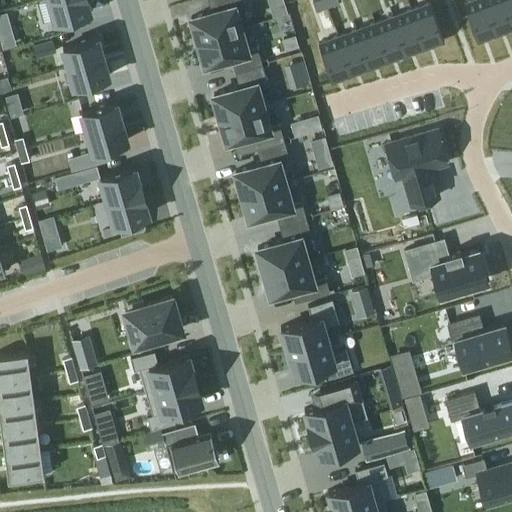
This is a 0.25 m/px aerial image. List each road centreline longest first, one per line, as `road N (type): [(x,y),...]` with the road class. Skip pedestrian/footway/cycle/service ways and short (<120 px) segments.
road 1 (residential): [(274,511),(195,245)]
road 2 (residential): [(195,245),(130,0)]
road 3 (residential): [(195,245),(0,310)]
road 4 (residential): [(511,247),(471,159),(474,110),(494,77)]
road 5 (residential): [(322,109),(440,74),(494,77)]
